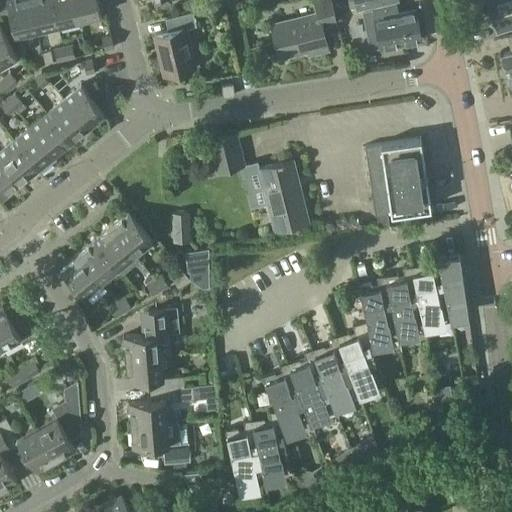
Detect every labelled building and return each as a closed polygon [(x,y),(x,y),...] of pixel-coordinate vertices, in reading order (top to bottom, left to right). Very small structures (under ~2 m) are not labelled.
[(15,34),(37,29),(30,0),(0,0),(0,11),(0,13),(10,11),(15,34)] [(58,24),(57,17),(52,0),(30,0),(37,29),(58,24)] [(79,19),(79,17),(75,0),(52,0),(57,17),(58,24),(79,19)] [(75,0),(79,17),(79,19),(106,12),(103,0),(75,0)] [(314,0),(318,13),(303,17),(272,25),(280,55),(284,54),(287,56),(298,53),(299,51),(309,48),(311,54),(329,50),(322,24),(337,20),(331,0),(314,0)] [(511,0),(495,6),(489,8),(492,19),(494,19),(497,28),(510,25),(509,21),(511,20),(511,0)] [(415,8),(399,11),(397,2),(372,7),(372,8),(362,10),(370,49),(422,38),(415,8)] [(165,74),(195,67),(185,28),(197,25),(193,11),(165,18),(169,31),(155,34),(162,60),(160,63),(162,70),(165,72),(165,74)] [(0,24),(0,65),(17,55),(0,24)] [(511,32),(508,34),(511,49),(503,51),(507,68),(509,68),(510,76),(511,75),(511,32)] [(114,47),(111,34),(102,36),(105,49),(114,47)] [(72,44),(63,46),(66,58),(75,56),(72,44)] [(58,60),(66,58),(63,46),(55,48),(58,60)] [(96,71),(92,58),(81,61),(84,74),(96,71)] [(34,76),(42,86),(50,80),(42,70),(34,76)] [(11,71),(3,77),(11,87),(19,81),(11,71)] [(0,86),(5,93),(11,87),(3,77),(0,80),(0,86)] [(81,83),(64,98),(87,126),(105,112),(81,83)] [(223,96),(235,94),(233,83),(221,84),(223,96)] [(15,92),(8,98),(16,108),(23,102),(15,92)] [(9,113),(16,108),(8,98),(1,103),(9,113)] [(71,140),(87,126),(64,98),(47,111),(71,140)] [(54,154),(71,140),(47,111),(30,125),(54,154)] [(37,167),(54,154),(30,125),(13,139),(37,167)] [(216,171),(244,164),(236,133),(208,140),(216,171)] [(381,142),(366,145),(376,214),(377,214),(379,226),(390,225),(388,213),(431,206),(421,137),(381,142)] [(13,139),(0,149),(0,156),(20,181),(37,167),(13,139)] [(0,192),(2,195),(20,181),(0,156),(0,192)] [(310,221),(294,158),(259,166),(275,230),(310,221)] [(152,238),(129,210),(111,224),(134,253),(135,252),(152,238)] [(176,240),(189,239),(187,211),(175,212),(176,240)] [(134,253),(111,224),(95,238),(118,266),(123,273),(141,259),(135,252),(134,253)] [(78,252),(101,280),(118,266),(95,238),(78,252)] [(188,271),(190,271),(209,269),(209,248),(185,251),(188,271)] [(78,252),(69,259),(62,251),(54,257),(84,294),(101,280),(78,252)] [(459,254),(439,256),(443,274),(449,307),(450,311),(468,309),(459,254)] [(443,274),(439,256),(430,258),(433,270),(427,271),(424,264),(413,266),(422,311),(424,321),(444,318),(442,308),(449,307),(443,274)] [(398,274),(387,275),(397,326),(398,330),(418,327),(414,312),(422,311),(413,266),(412,266),(404,267),(407,279),(400,280),(398,274)] [(183,270),(173,277),(178,286),(190,279),(183,270)] [(154,278),(161,289),(169,285),(162,273),(154,278)] [(397,326),(387,275),(378,277),(381,288),(374,289),(372,283),(360,285),(368,320),(372,342),(373,347),(392,337),(390,327),(397,326)] [(153,294),(161,289),(154,278),(147,282),(153,294)] [(125,295),(117,300),(124,311),(132,306),(125,295)] [(0,305),(0,344),(2,347),(34,328),(18,300),(5,307),(3,304),(0,305)] [(116,315),(124,311),(117,300),(109,304),(116,315)] [(123,335),(125,357),(162,354),(172,353),(170,331),(180,330),(178,307),(152,309),(154,332),(123,335)] [(349,333),(337,335),(354,379),(358,388),(376,381),(371,368),(378,365),(370,342),(372,342),(368,320),(354,325),(358,336),(352,338),(349,333)] [(313,349),(334,401),(352,395),(347,381),(354,379),(337,335),(329,338),(334,349),(328,351),(324,346),(313,349)] [(300,359),(289,362),(309,414),(328,409),(326,403),(334,401),(313,349),(305,352),(310,363),(303,364),(300,359)] [(164,376),(162,354),(125,357),(127,380),(158,377),(158,388),(184,386),(183,375),(164,376)] [(14,369),(21,381),(22,382),(41,370),(34,358),(14,369)] [(56,368),(59,374),(59,375),(72,368),(68,361),(56,368)] [(277,410),(282,428),(303,422),(301,416),(309,414),(289,362),(281,365),(285,376),(278,378),(275,372),(264,376),(277,410)] [(21,381),(14,369),(6,374),(13,386),(22,382),(21,381)] [(57,415),(38,426),(56,458),(75,447),(70,438),(82,432),(78,378),(64,387),(65,399),(52,406),(57,415)] [(476,379),(464,381),(466,397),(478,394),(480,394),(478,379),(476,379)] [(129,401),(131,423),(168,420),(179,419),(178,411),(174,407),(167,408),(166,401),(195,398),(194,385),(184,386),(158,388),(159,398),(129,401)] [(439,392),(427,393),(429,410),(440,408),(439,392)] [(452,403),(450,392),(440,393),(442,405),(452,403)] [(264,418),(252,420),(265,474),(284,472),(283,466),(290,465),(282,428),(277,410),(271,412),(274,423),(266,424),(264,418)] [(0,420),(0,428),(12,448),(21,443),(36,470),(56,458),(38,426),(18,438),(6,417),(0,420)] [(179,419),(168,420),(131,423),(133,446),(163,443),(165,462),(173,461),(186,460),(191,460),(189,441),(181,442),(179,419)] [(259,487),(257,475),(265,474),(252,420),(244,421),(247,433),(239,434),(238,427),(226,429),(240,493),(259,487)] [(0,490),(18,480),(3,454),(12,448),(0,428),(0,490)] [(374,436),(357,446),(364,458),(379,449),(374,436)] [(351,446),(338,454),(348,470),(358,464),(357,462),(356,460),(351,446)] [(335,459),(325,465),(332,477),(343,471),(335,459)] [(186,460),(173,461),(173,471),(187,470),(186,460)] [(325,465),(313,472),(320,484),(332,477),(325,465)] [(200,471),(182,473),(192,489),(196,486),(201,494),(210,489),(200,471)] [(121,494),(99,506),(102,511),(148,511),(143,502),(130,509),(121,494)] [(351,497),(324,511),(356,511),(359,511),(351,497)] [(426,511),(426,498),(371,502),(372,511),(426,511)]
